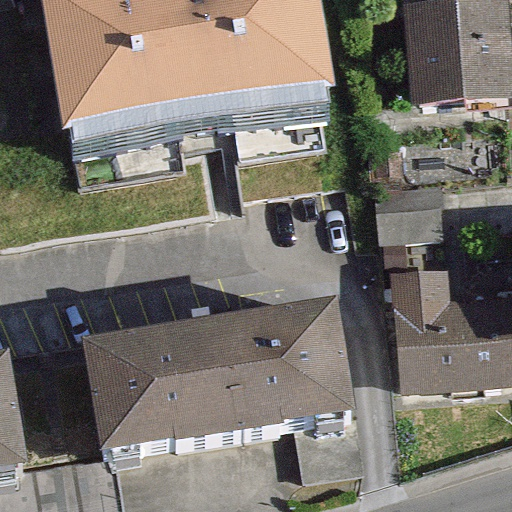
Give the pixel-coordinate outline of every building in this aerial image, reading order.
[(37,0),(52,101),(315,63),(306,0),(37,0)] [(411,12),(414,108),(511,104),(511,97),(509,9),(411,12)] [(446,184),(382,182),(380,238),(443,240),(446,184)] [(399,283),(404,400),(511,395),(511,307),(452,310),(451,281),(399,283)] [(90,357),(107,471),(356,434),(339,321),(90,357)] [(0,372),(0,488),(21,485),(4,372),(0,372)]
